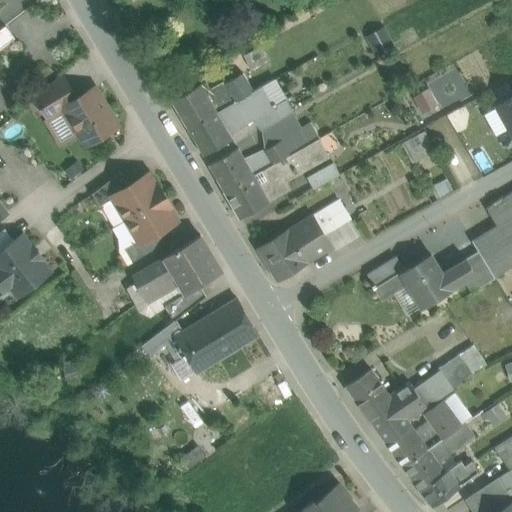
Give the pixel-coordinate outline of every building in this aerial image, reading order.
[(6,26),(0,30),(0,49),(15,38),(6,26)] [(261,46),(243,56),(251,70),(269,60),(261,46)] [(243,74),(211,91),(206,82),(201,85),(217,112),(253,92),(243,74)] [(62,75),(35,97),(47,118),(64,108),(63,107),(77,99),(62,75)] [(217,112),(201,85),(172,101),(187,128),(217,112)] [(253,92),(217,112),(229,133),(255,118),(274,107),(274,106),(263,86),(253,92)] [(421,113),(439,103),(429,86),(412,96),(421,113)] [(77,99),(63,107),(64,108),(86,145),(117,126),(94,88),(77,99)] [(511,97),(497,106),(511,132),(511,97)] [(274,106),(274,107),(255,118),(261,129),(292,112),(285,99),(274,106)] [(217,112),(187,128),(203,155),(232,139),(229,133),(217,112)] [(292,112),(261,129),(264,150),(265,151),(293,134),(302,149),(319,139),(311,123),(302,128),(292,112)] [(414,159),(434,151),(425,131),(405,139),(414,159)] [(265,151),(272,164),(291,154),(292,155),(302,149),(293,134),(265,151)] [(272,164),(224,191),(239,218),(288,191),(282,181),(329,155),(319,139),(302,149),(292,155),(291,154),(272,164)] [(238,148),(209,165),(224,191),(272,164),(265,151),(264,150),(244,159),(238,148)] [(333,163),(310,176),(317,188),(340,175),(333,163)] [(120,171),(91,193),(99,206),(113,198),(111,195),(128,185),(120,171)] [(128,185),(111,195),(113,198),(126,219),(165,196),(158,185),(157,185),(149,173),(128,185)] [(511,192),(486,208),(497,227),(511,217),(511,192)] [(165,196),(126,219),(138,240),(140,243),(157,233),(178,221),(170,208),(172,207),(165,196)] [(339,200),(313,215),(325,234),(351,219),(339,200)] [(313,215),(287,231),(259,248),(278,280),(306,263),(306,262),(333,247),(325,234),(313,215)] [(511,217),(497,227),(473,241),(479,251),(494,276),(495,276),(511,265),(511,217)] [(5,229),(0,232),(0,253),(15,242),(5,229)] [(157,233),(140,243),(138,240),(124,248),(133,262),(164,243),(157,233)] [(200,235),(164,257),(165,258),(132,276),(136,283),(143,295),(176,276),(186,292),(199,285),(221,271),(200,235)] [(15,242),(0,253),(0,269),(1,271),(0,271),(0,281),(4,286),(9,282),(18,293),(48,270),(40,259),(41,259),(31,247),(22,236),(15,242)] [(430,255),(404,271),(403,270),(374,288),(381,300),(408,284),(423,307),(452,290),(451,290),(465,281),(472,293),(496,278),(495,276),(494,276),(479,251),(442,274),(430,255)] [(396,258),(368,275),(374,284),(372,285),(374,288),(403,270),(396,258)] [(165,306),(186,292),(176,276),(143,295),(136,283),(127,288),(140,311),(149,316),(165,306)] [(199,285),(186,292),(165,306),(174,321),(175,320),(206,296),(199,285)] [(184,332),(175,338),(186,355),(196,371),(258,332),(238,299),(184,332)] [(174,321),(142,345),(150,356),(166,344),(175,338),(184,332),(175,320),(174,321)] [(175,338),(166,344),(177,361),(186,355),(175,338)] [(472,345),(459,354),(461,356),(460,356),(472,374),(486,365),(472,345)] [(459,354),(438,369),(439,371),(440,370),(453,388),(472,374),(460,356),(461,356),(459,354)] [(388,394),(371,369),(345,386),(363,410),(388,394)] [(408,381),(389,395),(388,394),(363,410),(383,438),(408,420),(453,388),(440,370),(439,371),(413,388),(408,381)] [(503,397),(488,377),(480,382),(495,403),(503,397)] [(408,420),(383,438),(386,442),(404,466),(448,434),(461,426),(443,401),(425,414),(430,420),(415,431),(408,420)] [(496,403),(480,413),(488,423),(503,414),(496,403)] [(448,434),(404,466),(420,489),(421,489),(421,490),(445,472),(437,461),(475,436),(473,433),(488,423),(480,413),(465,423),(461,426),(448,434)] [(511,436),(495,447),(510,469),(511,467),(511,436)] [(445,472),(421,490),(433,506),(461,485),(461,484),(478,472),(471,461),(465,466),(461,461),(445,472)] [(511,497),(498,477),(468,496),(478,511),(496,511),(511,501),(511,497)] [(337,485),(316,502),(314,500),(299,511),(351,511),(356,508),(337,485)] [(511,511),(511,501),(496,511),(511,511)]
